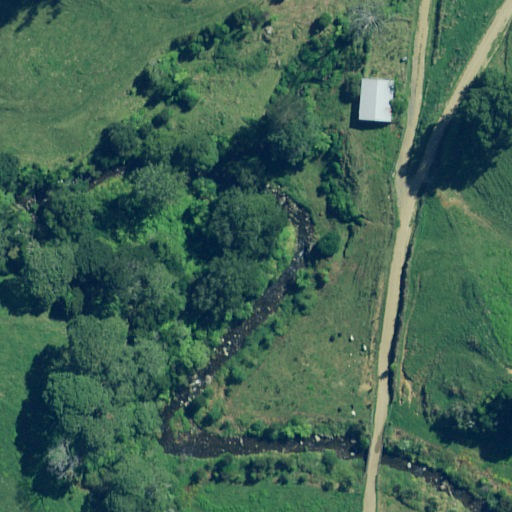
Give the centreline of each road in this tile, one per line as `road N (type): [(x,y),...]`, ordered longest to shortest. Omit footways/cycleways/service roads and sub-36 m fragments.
road 1 (track): [(0,30),(16,53),(59,70),(149,75),(316,0)]
road 2 (track): [(384,0),(420,73),(413,161)]
